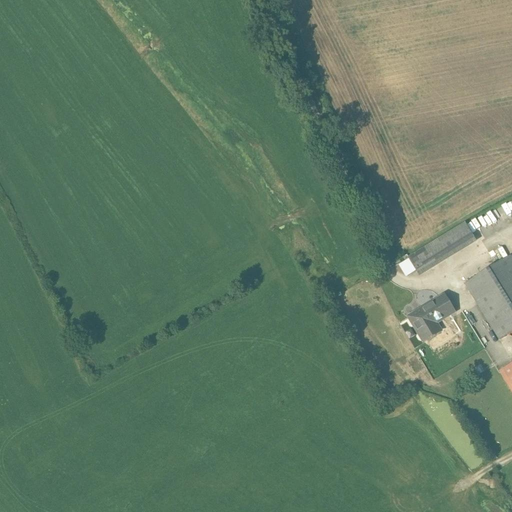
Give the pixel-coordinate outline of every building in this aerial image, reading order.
[(466,224),(409,258),(417,271),(436,260),(436,259),(473,236),(466,224)] [(511,258),(510,256),(465,284),(500,340),(511,332),(511,258)] [(445,296),(441,298),(446,306),(450,304),(445,296)] [(441,298),(409,318),(424,342),(441,332),(436,324),(455,312),(450,304),(446,306),(441,298)] [(511,365),(500,373),(511,391),(511,365)]
